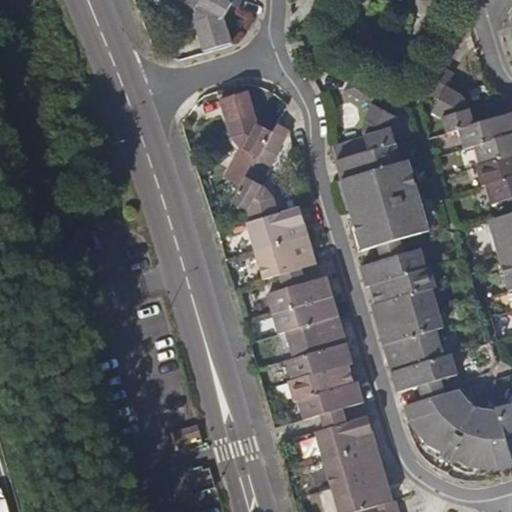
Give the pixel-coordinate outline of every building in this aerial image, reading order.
[(232,3),(226,0),(195,0),(200,2),(197,9),(197,26),(205,50),(233,42),(225,16),(232,3)] [(405,6),(395,0),(378,0),(376,1),(368,16),(372,31),(387,40),(399,37),(402,35),(410,19),(405,6)] [(460,128),(508,113),(503,99),(471,108),(468,101),(461,93),(448,85),(456,72),(443,64),(427,89),(441,97),(433,110),(444,116),(448,131),(460,128)] [(332,145),(336,159),(396,142),(392,128),(397,116),(390,112),(397,99),(371,85),(364,98),(372,103),(365,116),(362,127),(365,135),(332,145)] [(224,112),(253,105),(249,90),(243,91),(220,97),(224,112)] [(255,112),(253,105),(224,112),(227,120),(255,112)] [(255,112),(227,120),(231,135),(238,144),(245,148),(229,178),(242,185),(273,130),(257,121),(255,112)] [(511,112),(508,113),(460,128),(465,147),(476,144),(511,133),(511,112)] [(273,130),(242,185),(234,201),(249,209),(251,220),(279,212),(275,200),(274,196),(270,191),(267,187),(260,184),(290,128),(277,121),(273,130)] [(511,133),(476,144),(481,162),(511,153),(511,133)] [(336,159),(342,179),(402,162),(396,142),(336,159)] [(511,175),(511,153),(481,162),(477,164),(483,184),(488,183),(511,175)] [(402,162),(342,179),(363,249),(378,245),(401,237),(422,232),(420,222),(428,220),(413,169),(405,171),(402,162)] [(509,198),(511,197),(511,175),(488,183),(493,202),(509,198)] [(301,206),(279,212),(251,220),(248,222),(256,250),(309,235),(301,206)] [(511,212),(497,217),(500,227),(492,229),(507,280),(511,278),(511,212)] [(309,235),(256,250),(264,278),(280,273),(302,267),(317,263),(309,235)] [(403,243),(401,237),(378,245),(382,259),(406,253),(403,243)] [(372,284),(427,268),(421,248),(406,253),(382,259),(361,265),(367,285),(372,284)] [(427,268),(372,284),(377,304),(433,288),(437,286),(432,267),(427,268)] [(274,313),(334,295),(328,275),(306,281),(284,288),(268,292),(274,313)] [(439,307),(433,288),(377,304),(373,305),(379,324),(439,307)] [(334,295),(274,313),(279,332),(286,330),(339,314),(334,295)] [(439,307),(379,324),(384,344),(437,329),(444,326),(439,307)] [(347,342),(339,314),(286,330),(294,357),(347,342)] [(384,344),(392,370),(445,355),(437,329),(384,344)] [(353,361),(347,342),(294,357),(287,359),(293,379),(349,362),(353,361)] [(453,353),(445,355),(392,370),(398,391),(419,385),(442,378),(458,373),(453,353)] [(349,362),(293,379),(289,380),(294,400),(299,399),(355,382),(349,362)] [(444,384),(442,378),(419,385),(421,392),(423,399),(446,392),(444,384)] [(355,382),(299,399),(305,418),(321,413),(343,407),(364,401),(358,381),(355,382)] [(460,388),(446,392),(423,399),(405,404),(410,418),(431,444),(442,450),(441,454),(455,462),(457,458),(471,466),(496,468),(503,468),(511,465),(511,454),(498,410),(490,410),(483,408),(479,407),(474,404),(469,400),(465,395),(460,388)] [(498,410),(511,454),(511,399),(510,402),(497,406),(498,410)] [(316,431),(324,459),(377,443),(368,415),(347,422),(325,428),(316,431)] [(201,433),(198,423),(173,430),(176,439),(201,433)] [(377,443),(324,459),(332,487),(385,471),(377,443)] [(385,471),(332,487),(339,511),(353,511),(393,500),(385,471)] [(217,487),(214,477),(189,484),(192,494),(217,487)]
